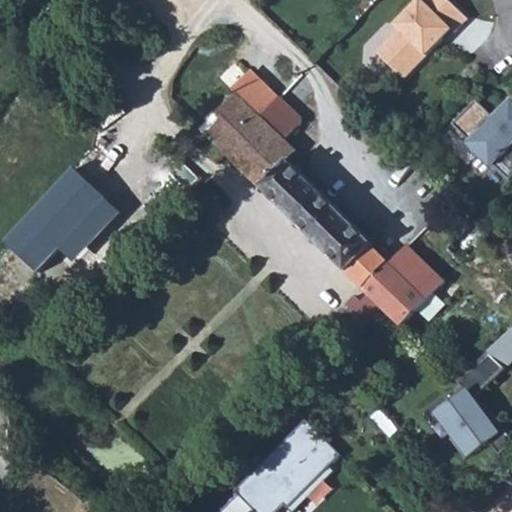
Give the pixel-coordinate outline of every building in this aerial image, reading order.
[(456,34),(470,19),(450,0),(422,0),(397,26),(401,30),(379,53),(406,80),(454,32),(456,34)] [(288,141),(264,118),(281,101),(253,74),(235,91),(238,95),(217,116),(203,130),(227,153),(229,155),(252,178),(288,141)] [(288,141),(304,123),(281,101),(264,118),(288,141)] [(479,102),(455,125),(473,143),(497,167),(511,181),(511,112),(507,108),(497,119),(479,102)] [(252,178),(263,189),(353,275),(365,288),(390,264),(375,248),(377,246),(291,161),(299,152),(288,141),(252,178)] [(475,220),(457,238),(447,248),(464,264),(485,242),(492,236),(475,220)] [(391,265),(390,264),(365,288),(385,307),(387,309),(405,327),(447,283),(410,247),(391,265)] [(371,320),(352,302),(336,318),(356,336),(358,334),(362,330),(371,320)] [(511,366),(511,331),(491,351),(508,370),(511,366)] [(358,334),(356,336),(348,343),(358,354),(361,352),(368,343),(360,336),(358,334)] [(357,385),(372,371),(358,354),(356,356),(344,347),(332,359),(357,385)] [(508,370),(491,351),(466,375),(460,381),(468,389),(476,399),(508,370)] [(357,385),(376,404),(378,403),(391,389),(372,371),(357,385)] [(476,399),(468,389),(442,410),(463,436),(457,441),(473,461),(496,442),(510,431),(476,399)] [(262,511),(292,511),(345,450),(307,418),(242,494),(262,511)] [(511,448),(511,433),(510,431),(496,442),(506,454),(511,448)]
